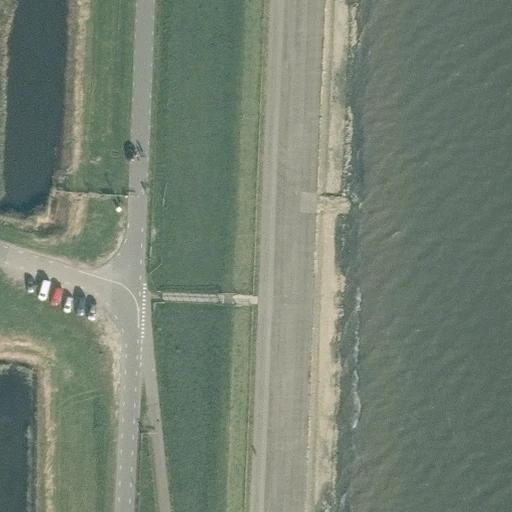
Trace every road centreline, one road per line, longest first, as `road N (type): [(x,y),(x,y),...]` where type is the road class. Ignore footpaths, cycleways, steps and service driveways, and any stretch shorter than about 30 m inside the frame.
road 1 (unclassified): [(124,295),(143,0)]
road 2 (tertiary): [(122,511),(124,295)]
road 3 (tertiary): [(124,295),(0,257)]
